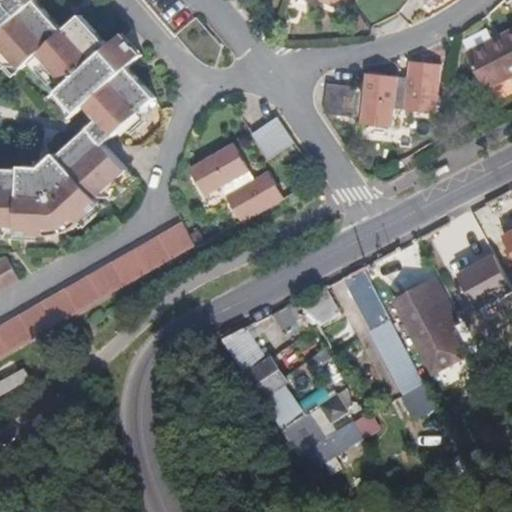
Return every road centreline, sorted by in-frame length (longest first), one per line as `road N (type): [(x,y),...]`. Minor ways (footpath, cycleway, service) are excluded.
road 1 (tertiary): [(165,511),(143,435),(145,363),(192,325),(376,232)]
road 2 (residential): [(0,307),(156,216),(186,106),(215,81)]
road 3 (residential): [(275,71),(387,51),(485,0)]
road 4 (residential): [(376,232),(275,71)]
road 5 (tertiary): [(376,232),(511,161)]
road 6 (residential): [(124,0),(187,71),(215,81)]
